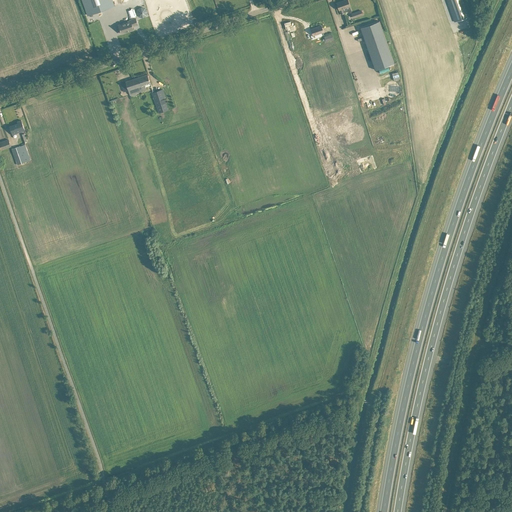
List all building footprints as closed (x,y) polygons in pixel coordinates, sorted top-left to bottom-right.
[(82,0),(88,15),(114,6),(112,0),(82,0)] [(341,15),(345,13),(345,12),(343,8),(350,6),(347,0),(344,0),(337,3),(341,15)] [(443,68),(457,63),(437,0),(421,0),(419,1),(428,31),(420,34),(421,38),(430,36),(438,62),(441,61),(443,68)] [(447,0),(455,22),(469,17),(462,0),(447,0)] [(137,9),(137,13),(139,17),(143,18),(147,15),(148,11),(145,8),(141,7),(137,9)] [(121,33),(134,29),(132,26),(138,25),(135,18),(130,20),(130,21),(118,25),(121,33)] [(379,21),(360,27),(375,70),(394,63),(379,21)] [(321,33),(323,32),(321,25),(311,29),(313,35),(314,35),(321,33)] [(326,42),(334,39),(332,32),(324,35),(326,42)] [(360,137),(335,56),(306,64),(308,70),(301,72),(323,145),(333,142),(333,145),(360,137)] [(130,95),(146,90),(145,84),(150,83),(149,79),(148,74),(121,83),(124,91),(128,90),(130,95)] [(159,113),(168,110),(162,90),(152,93),(159,113)] [(13,135),(17,133),(25,130),(21,120),(17,121),(18,124),(10,126),(13,135)] [(0,150),(11,146),(8,139),(0,142),(0,150)] [(17,165),(31,160),(25,144),(12,149),(17,165)] [(357,158),(371,153),(368,147),(355,152),(357,158)]
